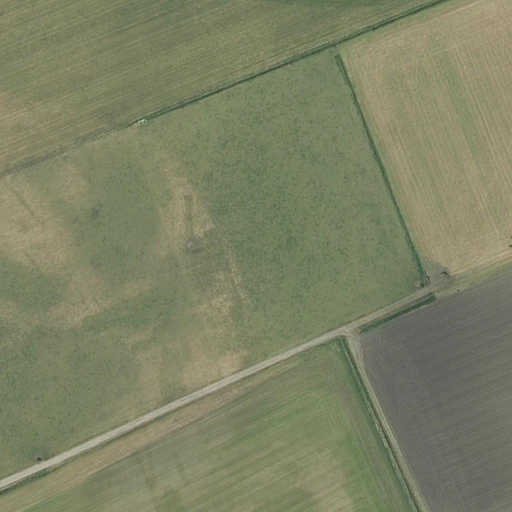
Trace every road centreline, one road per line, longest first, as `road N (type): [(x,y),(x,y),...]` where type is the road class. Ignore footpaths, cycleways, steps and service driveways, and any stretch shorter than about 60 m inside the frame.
road 1 (track): [(0,485),(428,292)]
road 2 (track): [(349,328),(421,511)]
